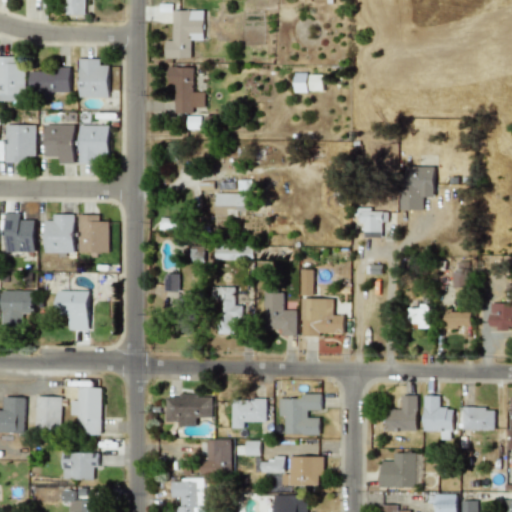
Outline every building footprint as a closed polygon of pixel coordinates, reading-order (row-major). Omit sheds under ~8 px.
[(86,14),(86,0),(64,0),(64,14),(86,14)] [(172,41),(165,41),(165,58),(191,58),(190,40),(204,40),(203,10),(172,11),(172,41)] [(0,100),(25,100),(25,63),(15,63),(15,56),(0,56),(0,100)] [(109,65),(100,65),(100,59),(79,58),(79,97),(108,97),(109,65)] [(70,94),(70,68),(55,67),(55,72),(30,71),(30,93),(70,94)] [(193,67),(168,67),(168,87),(174,87),(174,113),(193,113),(193,107),(205,107),(204,93),(193,93),(193,67)] [(306,92),(306,73),(294,73),(293,92),(306,92)] [(309,90),(322,90),(323,74),(310,74),(309,90)] [(36,156),(35,124),(5,125),(6,162),(26,162),(26,156),(36,156)] [(74,124),(44,125),(45,156),(59,156),(59,163),(74,163),(74,124)] [(109,125),(79,125),(79,163),(100,164),(100,157),(108,157),(109,125)] [(434,197),(435,166),(404,166),(403,210),(423,210),(423,197),(434,197)] [(236,211),(253,211),(253,194),(215,193),(215,215),(236,216),(236,211)] [(382,222),(387,222),(388,211),(371,211),(371,207),(359,207),(359,222),(364,222),(363,237),(381,237),(382,222)] [(34,220),(20,220),(20,213),(5,213),(4,252),(34,252),(34,220)] [(44,221),(44,253),(74,253),(74,214),(53,214),(53,221),(44,221)] [(78,252),(108,252),(109,221),(99,221),(99,215),(78,214),(78,252)] [(253,245),(214,244),(214,259),(252,260),(253,245)] [(313,295),(314,269),(301,269),(300,295),(313,295)] [(468,287),(467,269),(451,269),(452,288),(468,287)] [(164,290),(178,291),(179,274),(165,273),(164,290)] [(235,287),(219,286),(218,333),(233,333),(234,318),(241,318),(242,305),(234,305),(235,287)] [(296,309),(284,310),(283,289),(265,289),(265,329),(281,329),(281,335),(296,335),(296,309)] [(1,327),(22,327),(22,313),(33,313),(34,291),(2,290),(1,327)] [(89,291),(57,291),(57,309),(69,310),(69,329),(88,329),(89,291)] [(344,334),(343,315),(333,315),(333,298),(301,299),(302,335),(344,334)] [(511,329),(511,303),(489,303),(489,330),(511,329)] [(408,323),(421,324),(421,328),(431,328),(432,304),(422,304),(422,308),(409,307),(408,323)] [(470,311),(445,311),(444,325),(470,326),(470,311)] [(102,387),(78,387),(78,400),(71,400),(71,415),(78,415),(77,433),(101,434),(102,387)] [(279,398),(279,416),(284,416),(285,434),(320,434),(319,417),(307,418),(307,410),(322,410),(321,393),(302,394),(302,398),(279,398)] [(196,426),(196,417),(212,417),(212,396),(166,395),(165,421),(178,421),(178,426),(196,426)] [(417,431),(417,395),(401,395),(401,409),(387,409),(387,430),(417,431)] [(452,408),(439,408),(439,395),(423,395),(423,431),(440,431),(440,439),(451,439),(452,408)] [(25,397),(4,396),(3,409),(0,408),(0,432),(24,433),(25,397)] [(35,426),(61,427),(61,397),(36,396),(35,426)] [(265,421),(266,399),(231,399),(231,428),(243,428),(243,421),(265,421)] [(494,408),(462,407),(462,429),(494,430),(494,408)] [(230,474),(231,440),(207,439),(206,461),(199,461),(199,474),(230,474)] [(259,455),(260,441),(247,440),(246,455),(259,455)] [(415,453),(393,452),(393,461),(380,460),(379,487),(415,488),(415,453)] [(98,453),(63,453),(62,478),(93,479),(93,467),(98,467),(98,453)] [(324,457),(290,456),(289,474),(282,474),(281,485),(318,485),(319,475),(323,475),(324,457)] [(284,471),(284,458),(261,459),(261,472),(284,471)] [(203,511),(203,479),(171,479),(171,498),(174,498),(174,511),(203,511)] [(74,499),(74,490),(62,490),(62,501),(69,501),(69,511),(74,511),(99,511),(99,499),(74,499)] [(455,511),(456,494),(435,493),(434,511),(455,511)] [(307,511),(307,495),(274,495),(274,511),(307,511)] [(477,511),(477,500),(461,501),(461,511),(477,511)]
